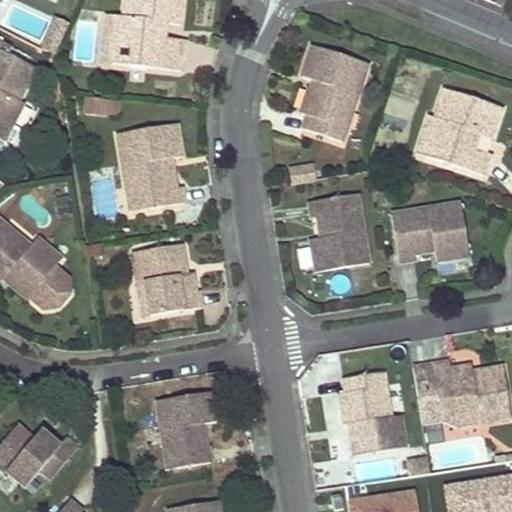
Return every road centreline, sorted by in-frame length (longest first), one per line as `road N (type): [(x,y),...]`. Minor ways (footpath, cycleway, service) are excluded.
road 1 (residential): [(273,0),(242,85),(239,121),(269,350)]
road 2 (residential): [(0,353),(23,373),(269,350)]
road 3 (residential): [(269,350),(511,309)]
road 4 (residential): [(269,350),(295,511)]
